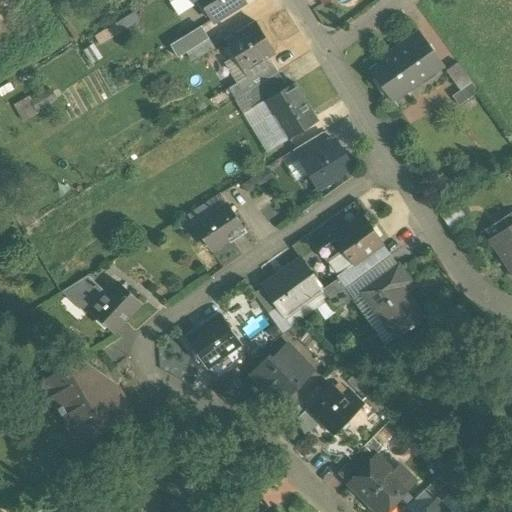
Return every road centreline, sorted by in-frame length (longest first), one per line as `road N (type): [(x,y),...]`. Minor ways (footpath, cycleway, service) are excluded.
road 1 (residential): [(387,158),(153,331),(143,355),(152,371),(261,439),(336,511)]
road 2 (residential): [(387,158),(485,307),(511,314)]
road 3 (residential): [(329,51),(387,158)]
